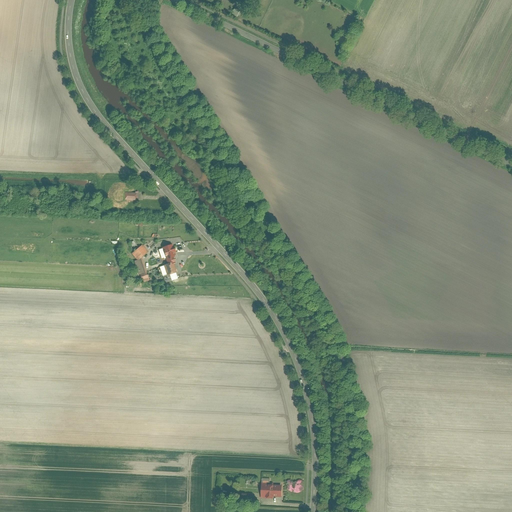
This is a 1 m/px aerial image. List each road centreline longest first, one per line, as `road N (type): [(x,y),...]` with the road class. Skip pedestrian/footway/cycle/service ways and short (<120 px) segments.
road 1 (tertiary): [(313,511),(311,414),(291,348),(243,274),(87,102),(69,53),(70,0)]
road 2 (unclassified): [(130,0),(219,161),(330,334),(356,410),(360,511)]
road 3 (tertiary): [(511,165),(174,0)]
